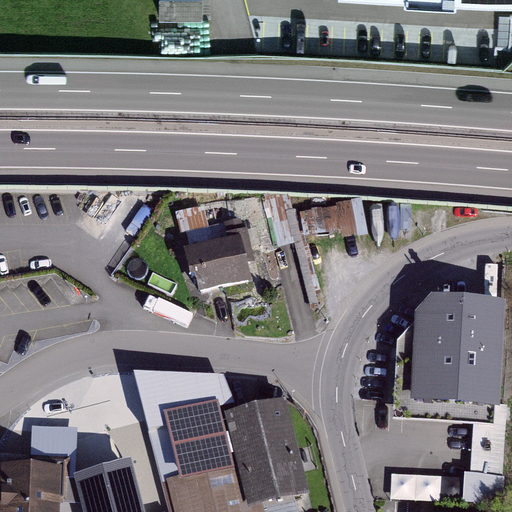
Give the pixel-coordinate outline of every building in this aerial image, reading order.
[(204,17),(204,0),(160,0),(161,17),(204,17)] [(322,209),(334,233),(359,221),(348,197),(322,209)] [(249,255),(244,234),(229,238),(231,246),(187,256),(192,278),(197,277),(201,294),(248,282),(242,256),(249,255)] [(394,356),(391,427),(500,431),(505,312),(440,309),(394,356)] [(79,396),(86,430),(105,426),(97,392),(79,396)] [(168,509),(168,511),(259,511),(257,502),(252,503),(232,425),(237,424),(232,402),(205,409),(207,414),(171,423),(185,480),(173,483),(179,506),(168,509)] [(237,424),(232,425),(252,503),(257,502),(302,491),(282,412),(237,424)] [(145,511),(130,457),(73,473),(83,511),(145,511)] [(64,492),(65,464),(34,463),(34,474),(7,473),(5,511),(53,511),(54,502),(53,501),(52,500),(51,500),(48,500),(48,492),(64,492)] [(394,473),(393,497),(441,499),(443,475),(394,473)]
